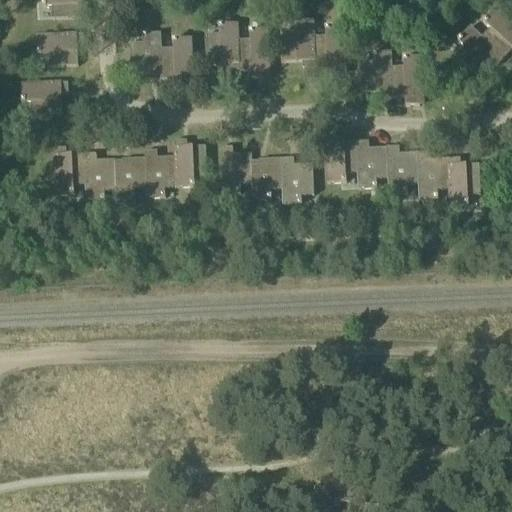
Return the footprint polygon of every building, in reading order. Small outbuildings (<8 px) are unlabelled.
[(89,0),(42,0),(43,9),(52,8),(53,21),(83,20),(82,1),(89,0)] [(489,30),(481,38),(504,60),(511,51),(511,23),(497,9),(483,24),(489,30)] [(303,71),(316,70),(315,39),(314,23),(295,23),(295,33),(283,33),(284,64),(303,63),(303,71)] [(240,72),(239,42),(239,26),(219,27),(220,36),(207,36),(208,67),(226,66),(226,73),(240,72)] [(326,38),(315,39),(316,70),(328,69),(329,77),(346,76),(345,28),(325,29),(326,38)] [(481,38),(470,28),(457,41),(464,47),(456,56),(479,77),(491,64),(496,69),(504,60),(481,38)] [(250,42),(239,42),(240,72),(252,72),(252,81),(270,80),(269,32),(250,32),(250,42)] [(151,83),(163,82),(162,51),(161,35),(142,35),(142,45),(131,46),(132,76),(150,75),(151,83)] [(85,50),(84,36),(38,38),(39,56),(47,56),(48,69),(78,67),(78,50),(85,50)] [(173,51),(162,51),(163,82),(174,82),(175,90),(194,89),(192,40),(173,41),(173,51)] [(381,100),(393,100),(392,69),(392,53),(373,54),(373,63),(361,63),(362,94),(381,93),(381,100)] [(403,69),(392,69),(393,100),(405,100),(405,109),(424,108),(423,59),(403,59),(403,69)] [(69,97),(69,84),(22,86),(22,105),(32,105),(32,117),(63,116),(62,97),(69,97)] [(358,173),(357,144),(339,145),(339,138),(326,139),(327,186),(346,185),(346,173),(358,173)] [(175,143),(175,159),(176,189),(195,189),(195,179),(207,179),(206,149),(188,149),(187,142),(175,143)] [(357,144),(358,173),(359,190),(376,190),(376,179),(389,179),(388,150),(369,150),(369,144),(357,144)] [(74,187),(85,186),(84,156),(67,156),(67,150),(54,150),(56,198),(75,198),(74,187)] [(253,184),(252,163),(252,156),(233,156),(233,150),(221,150),(223,197),(241,196),(240,184),(252,184),(253,184)] [(407,184),(419,184),(418,156),(400,156),(400,150),(388,150),(389,179),(389,197),(407,196),(407,184)] [(145,153),(146,160),(146,190),(146,201),(165,200),(165,190),(176,189),(175,159),(159,159),(159,153),(145,153)] [(97,155),(84,156),(85,186),(86,202),(105,202),(104,192),(114,192),(114,161),(97,162),(97,155)] [(438,191),(449,190),(448,162),(430,162),(430,155),(418,156),(419,184),(419,202),(438,202),(438,191)] [(135,191),(146,190),(146,160),(114,161),(114,192),(115,202),(136,201),(135,191)] [(282,161),(283,191),(284,210),(302,209),(302,197),(314,196),(313,167),(294,168),(294,160),(282,161)] [(259,163),(252,163),(253,184),(252,184),(253,202),(271,201),(271,192),(283,191),(282,161),(259,162),(259,163)] [(448,162),(449,190),(449,208),(469,207),(468,199),(480,199),(479,166),(461,167),(460,161),(448,162)]
